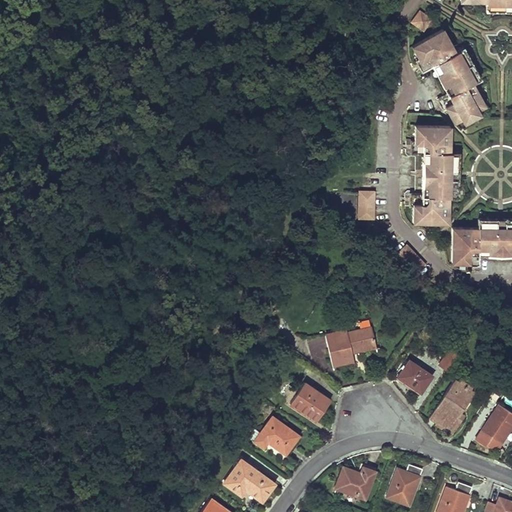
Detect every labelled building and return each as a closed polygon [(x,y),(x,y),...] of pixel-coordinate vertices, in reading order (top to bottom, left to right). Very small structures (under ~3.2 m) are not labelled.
[(419,10),(411,21),(423,30),(431,18),(419,10)] [(455,51),(442,28),(412,46),(419,59),(415,61),(422,72),(433,66),(448,93),(437,99),(443,111),(447,109),(454,121),(461,117),(468,113),(477,109),(485,104),(472,82),(477,80),(467,64),(458,49),(455,51)] [(463,46),(458,49),(467,64),(472,62),(463,46)] [(472,62),(467,64),(477,80),(481,77),(472,62)] [(477,109),(468,113),(471,118),(480,113),(477,109)] [(468,113),(461,117),(464,122),(471,118),(468,113)] [(450,152),(450,125),(415,125),(415,141),(410,141),(411,153),(422,154),(422,193),(410,193),(409,206),(414,206),(414,222),(449,222),(449,197),(455,197),(455,177),(450,177),(450,172),(455,171),(455,152),(450,152)] [(477,197),(511,196),(511,156),(477,157),(477,197)] [(375,191),(359,191),(358,220),(374,221),(375,191)] [(478,227),(452,226),(452,263),(468,263),(468,267),(480,268),(480,256),(511,255),(511,222),(504,223),(504,228),(498,228),(498,222),(478,222),(478,227)] [(407,245),(396,255),(415,274),(426,264),(407,245)] [(325,333),(332,366),(347,363),(354,362),(351,350),(357,348),(357,349),(376,345),(371,325),(346,331),(346,329),(325,333)] [(448,371),(459,355),(450,349),(439,365),(448,371)] [(432,375),(409,360),(397,377),(412,386),(420,392),(432,375)] [(472,391),(454,378),(428,418),(436,422),(442,427),(451,433),(463,414),(461,413),(457,410),(460,406),(462,407),(472,391)] [(304,383),(290,403),(316,421),(323,411),(330,400),(304,383)] [(511,413),(498,404),(481,430),(494,439),(501,443),(507,433),(504,431),(511,419),(511,413)] [(298,435),(271,416),(255,440),(264,446),(268,441),(284,453),(289,446),(298,435)] [(274,482),(240,459),(223,481),(241,494),(245,488),(261,500),(268,490),(274,482)] [(396,468),(386,496),(409,505),(414,491),(409,489),(414,475),(419,476),(422,468),(416,466),(408,464),(405,472),(396,468)] [(343,467),(334,488),(364,498),(374,471),(362,466),(360,472),(343,467)] [(414,475),(409,489),(414,491),(419,476),(414,475)] [(446,486),(436,511),(461,511),(471,486),(464,484),(458,481),(455,489),(446,486)] [(511,511),(511,501),(499,497),(494,511),(511,511)] [(223,511),(225,509),(210,498),(200,511),(223,511)]
